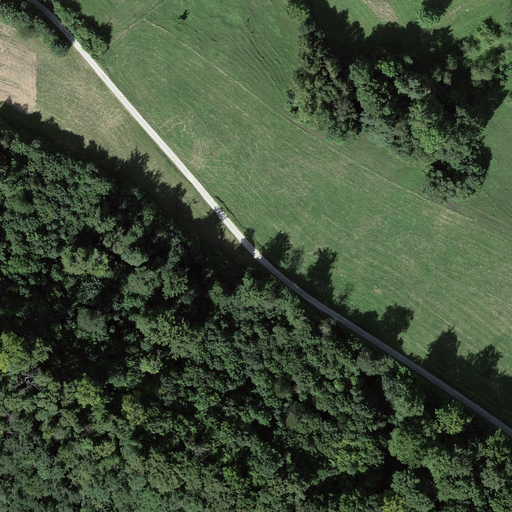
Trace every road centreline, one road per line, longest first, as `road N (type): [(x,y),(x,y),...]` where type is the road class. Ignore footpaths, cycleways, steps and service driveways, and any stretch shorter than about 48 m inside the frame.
road 1 (track): [(29,0),(79,46),(256,254),(321,310),(511,433)]
road 2 (track): [(449,511),(401,450),(368,378),(321,310)]
